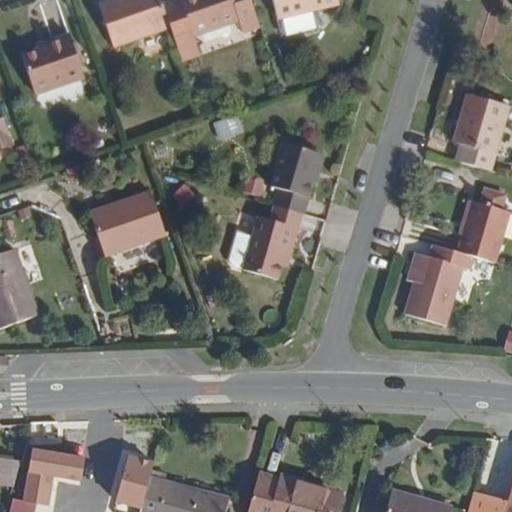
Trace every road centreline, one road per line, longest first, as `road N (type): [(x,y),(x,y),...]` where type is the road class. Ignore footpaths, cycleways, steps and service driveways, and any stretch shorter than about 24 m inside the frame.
road 1 (residential): [(324,388),(434,0)]
road 2 (secondary): [(0,399),(324,388)]
road 3 (secondary): [(324,388),(511,399)]
